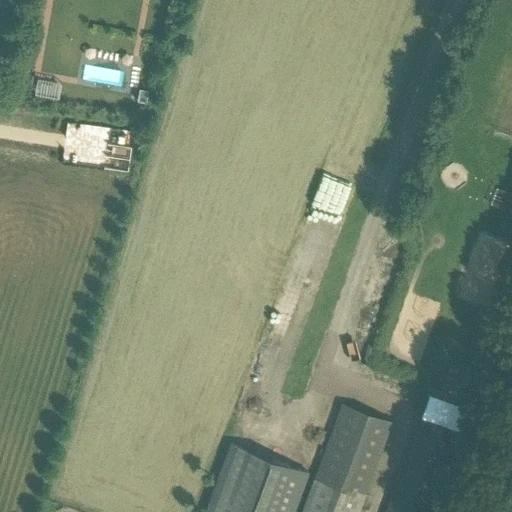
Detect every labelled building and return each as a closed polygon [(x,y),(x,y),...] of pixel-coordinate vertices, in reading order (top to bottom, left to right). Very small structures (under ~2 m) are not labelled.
[(394,61),(365,49),(358,66),(387,77),(394,61)] [(146,102),(148,90),(142,89),(139,88),(137,100),(139,100),(146,102)] [(341,403),(300,511),(357,511),(391,421),(341,403)] [(414,429),(382,511),(431,511),(456,444),(414,429)] [(230,443),(204,511),(292,511),(307,472),(230,443)]
